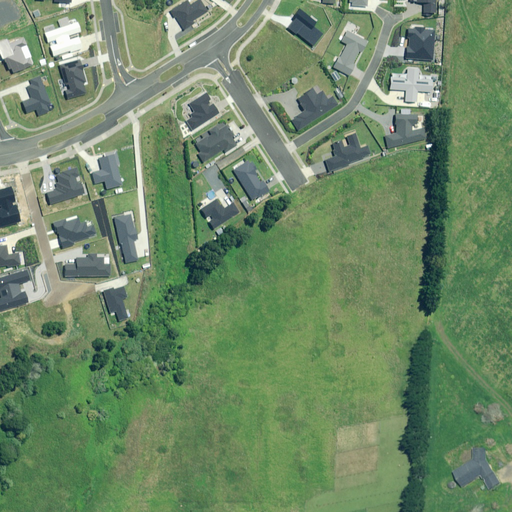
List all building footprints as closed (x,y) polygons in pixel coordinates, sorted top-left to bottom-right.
[(187,0),(186,0),(170,11),(174,17),(176,16),(185,30),(194,23),(192,21),(208,11),(200,0),(198,0),(191,5),(187,0)] [(436,14),(436,0),(411,0),(412,1),(424,1),(424,14),(436,14)] [(295,19),(289,27),(296,33),(297,32),(313,45),(322,34),(313,27),(316,22),(300,10),(293,18),(295,19)] [(78,22),(47,33),(50,42),(56,40),(58,44),(51,46),(54,56),(83,47),(80,37),(70,40),(69,36),(81,32),(78,22)] [(415,29),(408,29),(408,38),(410,38),(409,47),(407,47),(407,59),(433,60),(434,30),(426,30),(426,28),(415,27),(415,29)] [(339,57),(333,68),(349,76),(355,66),(352,65),(360,50),(363,52),(368,41),(347,30),(341,42),(347,45),(340,57),(339,57)] [(12,68),(13,73),(32,65),(29,58),(25,59),(20,47),(26,44),(23,38),(8,44),(6,39),(0,41),(0,51),(3,59),(5,58),(9,69),(12,68)] [(80,61),(61,66),(67,91),(66,91),(68,99),(86,95),(82,82),(86,81),(80,61)] [(391,74),(390,90),(407,91),(406,101),(417,102),(417,92),(431,93),(432,81),(418,80),(419,69),(409,68),(408,75),(391,74)] [(50,102),(40,75),(29,79),(32,85),(26,87),(31,98),(23,102),(27,113),(36,109),(38,115),(49,111),(46,104),(50,102)] [(292,120),(298,129),(338,104),(333,97),(329,99),(323,91),(317,95),(313,89),(298,99),(306,111),(292,120)] [(186,121),(193,130),(220,112),(214,104),(210,106),(207,102),(211,99),(206,93),(189,105),(195,112),(190,115),(192,117),(186,121)] [(397,125),(396,133),(384,136),(388,148),(427,139),(424,128),(412,131),(412,125),(417,125),(417,115),(396,114),(396,124),(397,125)] [(210,134),(196,143),(201,152),(198,154),(203,162),(223,148),(226,152),(237,145),(232,138),(234,136),(224,121),(209,131),(210,134)] [(325,160),(329,172),(348,165),(347,164),(371,155),(367,146),(361,148),(356,134),(347,137),(350,145),(345,147),(342,141),(333,145),(337,155),(325,160)] [(122,186),(115,155),(99,158),(102,171),(93,173),(95,183),(106,181),(108,189),(122,186)] [(250,160),(234,171),(254,200),(270,189),(264,181),(261,183),(253,171),(256,169),(250,160)] [(47,193),(50,204),(85,193),(81,182),(77,184),(75,177),(79,176),(77,169),(55,175),(58,183),(55,184),(57,190),(47,193)] [(0,209),(0,226),(21,221),(17,205),(14,206),(12,201),(16,200),(12,188),(0,191),(0,204),(1,204),(2,209),(0,209)] [(218,199),(201,210),(206,217),(211,214),(215,219),(210,223),(214,229),(240,212),(234,204),(225,210),(218,199)] [(132,213),(114,217),(120,244),(122,243),(126,263),(138,260),(133,241),(138,240),(132,213)] [(65,220),(53,224),(56,233),(58,232),(63,248),(74,244),(73,242),(96,234),(93,226),(88,228),(86,222),(80,224),(78,218),(66,222),(65,220)] [(0,266),(6,265),(7,267),(21,265),(19,253),(8,254),(6,244),(0,245),(0,266)] [(66,264),(66,276),(110,276),(110,264),(104,264),(104,258),(96,258),(96,254),(89,254),(89,258),(77,258),(77,264),(66,264)] [(28,270),(0,277),(0,291),(2,298),(0,299),(0,310),(29,303),(25,292),(22,293),(19,284),(31,281),(28,270)] [(113,288),(104,291),(110,313),(116,311),(119,320),(128,317),(122,299),(127,298),(124,287),(114,290),(113,288)] [(489,461),(489,448),(474,448),(474,459),(454,471),(462,486),(482,475),(490,489),(502,483),(489,461)]
